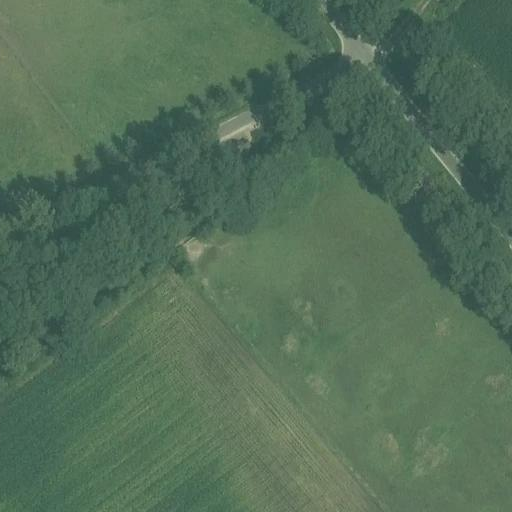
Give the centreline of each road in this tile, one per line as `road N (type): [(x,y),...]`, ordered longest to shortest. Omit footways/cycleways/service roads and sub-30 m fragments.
road 1 (unclassified): [(365,65),(0,245)]
road 2 (unclassified): [(365,65),(511,242)]
